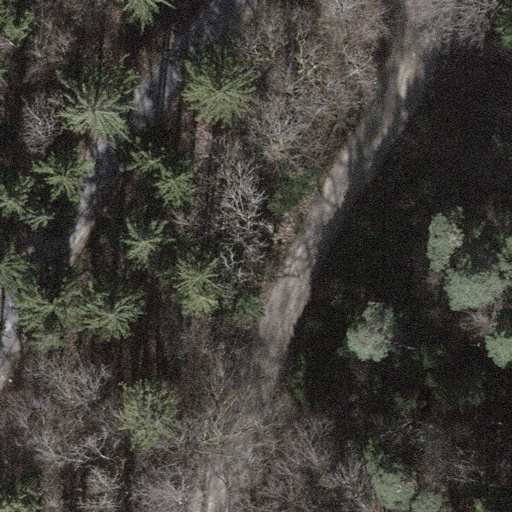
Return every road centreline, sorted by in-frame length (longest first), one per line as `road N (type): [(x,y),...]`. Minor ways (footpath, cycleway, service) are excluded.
road 1 (track): [(236,511),(288,346),(444,74),(444,0)]
road 2 (tertiary): [(290,0),(170,113),(0,374)]
